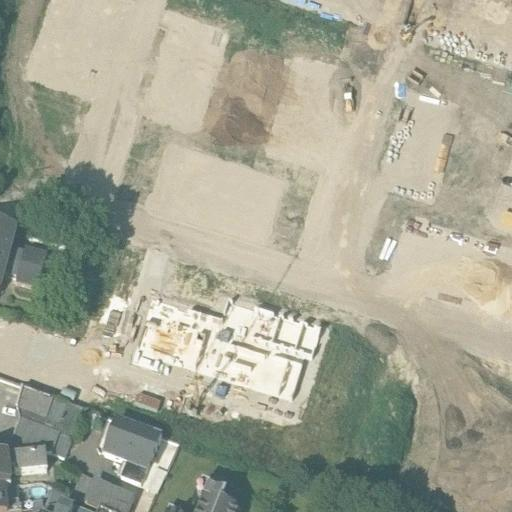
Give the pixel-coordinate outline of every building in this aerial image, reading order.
[(14,234),(0,230),(0,264),(6,266),(14,234)] [(44,262),(24,256),(20,270),(40,277),(44,262)] [(40,277),(20,270),(16,285),(36,292),(40,277)] [(223,326),(144,301),(129,351),(138,354),(135,365),(173,377),(176,367),(292,403),(306,358),(308,358),(316,335),(229,308),(223,326)] [(98,417),(22,389),(17,409),(20,422),(11,446),(12,459),(44,456),(51,455),(63,460),(79,420),(95,426),(98,417)] [(142,433),(117,424),(104,456),(127,464),(146,471),(161,439),(142,432),(142,433)] [(11,446),(0,446),(0,460),(12,459),(11,446)] [(0,460),(0,489),(4,489),(10,488),(8,471),(14,471),(14,475),(16,476),(46,472),(44,456),(12,459),(0,460)] [(146,471),(127,464),(121,478),(140,486),(146,471)] [(153,475),(143,495),(154,500),(163,480),(153,475)] [(127,511),(133,500),(94,483),(86,504),(103,511),(127,511)] [(4,489),(0,489),(0,511),(24,511),(32,511),(31,506),(44,504),(43,493),(13,496),(10,500),(10,504),(6,505),(4,489)] [(205,492),(196,511),(230,511),(221,508),(224,499),(205,492)]
